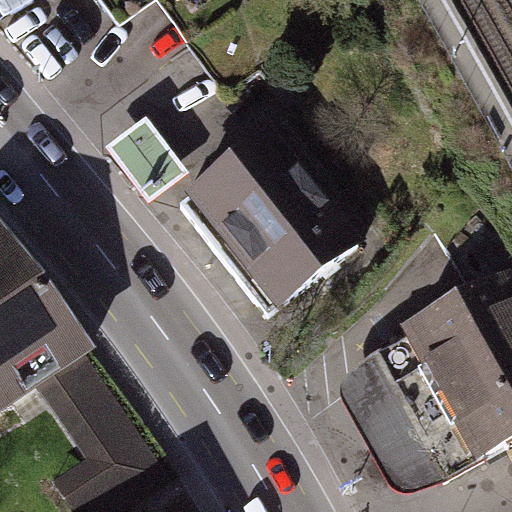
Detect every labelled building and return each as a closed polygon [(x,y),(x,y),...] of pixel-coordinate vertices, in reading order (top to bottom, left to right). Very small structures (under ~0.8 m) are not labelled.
[(148,0),(158,12),(174,0),(148,0)] [(147,128),(108,157),(149,211),(187,182),(147,128)] [(276,138),(184,210),(275,327),(367,255),(276,138)] [(0,243),(0,426),(37,400),(85,466),(51,490),(66,511),(117,511),(168,476),(0,243)] [(511,287),(509,283),(399,344),(476,482),(511,461),(511,287)]
